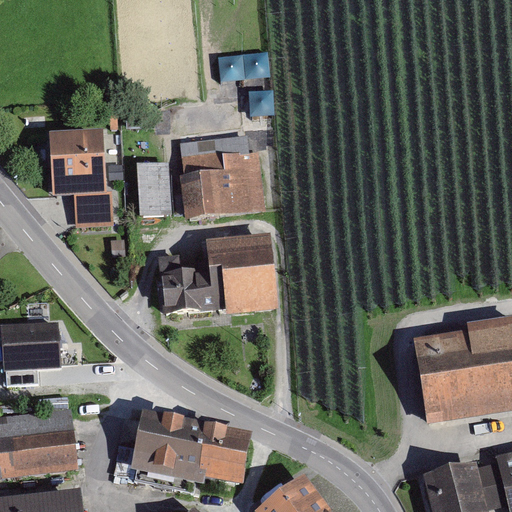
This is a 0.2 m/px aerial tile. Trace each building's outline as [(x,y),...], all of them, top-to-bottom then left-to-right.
[(223,58),(224,81),(274,78),(272,55),(223,58)] [(245,137),(179,142),(185,221),(258,215),(253,153),(246,153),(245,137)] [(107,147),(54,150),(57,214),(75,213),(77,244),(112,243),(107,147)] [(166,165),(138,166),(140,217),(168,216),(166,165)] [(190,253),(163,255),(168,317),(280,307),(274,242),(208,247),(210,264),(191,266),(190,253)] [(478,340),(427,347),(439,428),(511,416),(511,326),(477,331),(478,340)] [(59,327),(2,330),(5,371),(62,368),(59,327)] [(4,426),(0,426),(0,484),(85,475),(78,410),(4,419),(4,426)] [(195,423),(140,412),(130,468),(185,478),(195,423)] [(251,433),(195,423),(185,478),(240,489),(251,433)] [(484,470),(435,481),(441,511),(511,511),(511,461),(505,463),(506,471),(485,476),(484,470)] [(328,511),(302,478),(258,511),(328,511)] [(92,511),(91,499),(0,508),(0,511),(92,511)]
